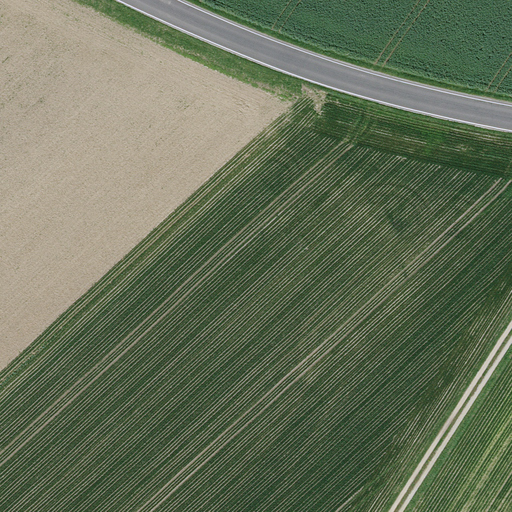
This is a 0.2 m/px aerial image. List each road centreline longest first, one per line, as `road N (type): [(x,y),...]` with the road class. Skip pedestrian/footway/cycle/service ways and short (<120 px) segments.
road 1 (tertiary): [(150,0),(354,81),(511,117)]
road 2 (track): [(511,322),(391,511)]
